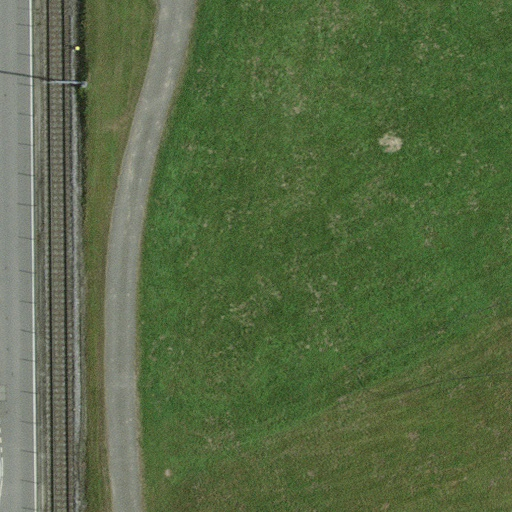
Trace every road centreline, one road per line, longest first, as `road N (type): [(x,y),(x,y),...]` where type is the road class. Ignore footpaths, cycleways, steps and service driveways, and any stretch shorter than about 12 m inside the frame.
road 1 (track): [(127,511),(121,372),(129,214),(171,0)]
road 2 (residential): [(9,0),(11,511)]
